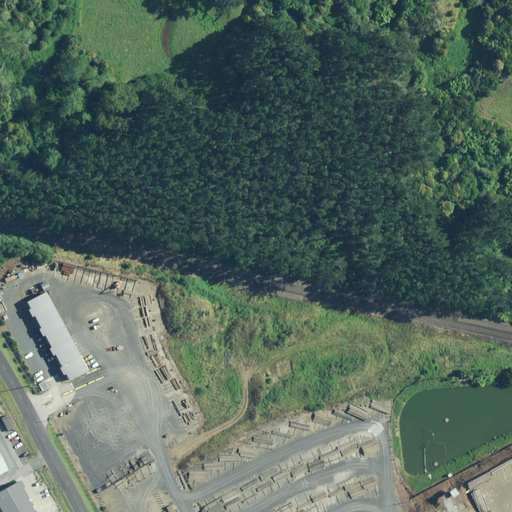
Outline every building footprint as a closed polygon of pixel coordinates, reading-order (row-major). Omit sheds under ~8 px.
[(38,279),(20,289),(66,372),(84,362),(38,279)] [(47,388),(44,382),(38,385),(42,391),(47,388)] [(169,439),(171,444),(181,441),(179,436),(169,439)] [(41,511),(20,475),(0,486),(0,493),(10,511),(41,511)] [(454,488),(447,492),(450,498),(453,496),(455,500),(462,497),(459,492),(457,493),(454,488)]
